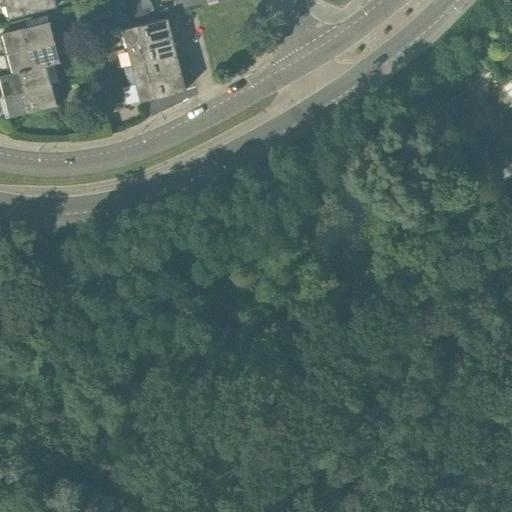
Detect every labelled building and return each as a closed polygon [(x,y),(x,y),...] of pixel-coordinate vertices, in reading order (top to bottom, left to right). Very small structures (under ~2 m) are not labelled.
[(6,20),(56,7),(54,0),(3,0),(8,18),(6,19),(6,20)] [(110,16),(107,5),(93,8),(96,20),(110,16)] [(126,49),(172,37),(167,18),(121,30),(126,49)] [(7,54),(55,42),(49,21),(27,27),(2,34),(7,54)] [(126,49),(131,67),(177,55),(172,37),(126,49)] [(7,54),(12,73),(12,74),(54,63),(60,61),(55,42),(7,54)] [(135,85),(181,73),(177,55),(131,67),(135,85)] [(0,82),(4,97),(46,87),(45,86),(59,82),(54,63),(12,74),(12,73),(0,76),(0,82)] [(181,73),(135,85),(140,103),(186,91),(181,73)] [(46,87),(4,97),(9,118),(51,107),(46,87)] [(103,97),(106,108),(118,105),(114,94),(103,97)] [(89,129),(101,127),(99,116),(87,118),(89,129)] [(511,140),(488,155),(502,179),(511,173),(511,140)]
